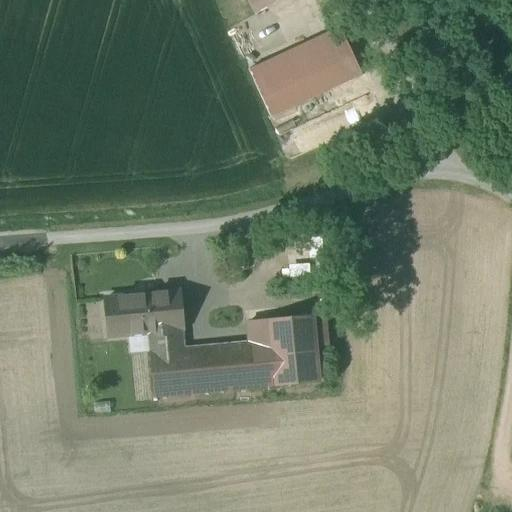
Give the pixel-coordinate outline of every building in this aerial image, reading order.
[(290,0),(252,0),(260,15),(290,0)] [(340,28),(250,70),(271,117),(362,75),(340,28)] [(179,292),(105,299),(109,337),(181,330),(182,330),(179,292)] [(313,317),(247,323),(248,344),(250,344),(254,387),(254,388),(319,381),(313,317)] [(248,344),(183,350),(181,330),(149,333),(151,353),(150,353),(154,397),(254,387),(250,344),(248,344)]
